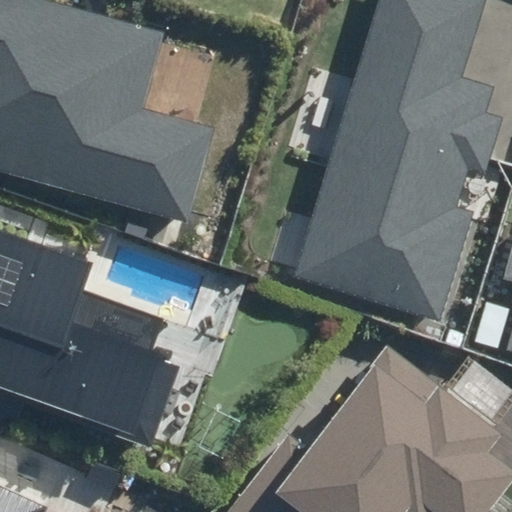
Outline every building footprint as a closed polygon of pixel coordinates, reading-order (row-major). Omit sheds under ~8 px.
[(0,0),(0,171),(188,222),(214,127),(144,108),(166,30),(55,0),(0,0)] [(378,0),(293,276),(440,320),(474,211),(454,205),(465,170),(486,176),(503,122),(487,117),(497,84),(461,73),(483,0),(378,0)] [(0,228),(0,408),(18,415),(24,398),(152,443),(181,362),(73,324),(95,261),(0,228)] [(511,246),(503,280),(511,282),(511,332),(507,350),(511,351),(511,246)] [(486,511),(511,480),(511,469),(488,451),(502,433),(387,344),(308,446),(289,432),(226,511),(486,511)] [(0,511),(46,511),(49,507),(0,486),(0,511)]
